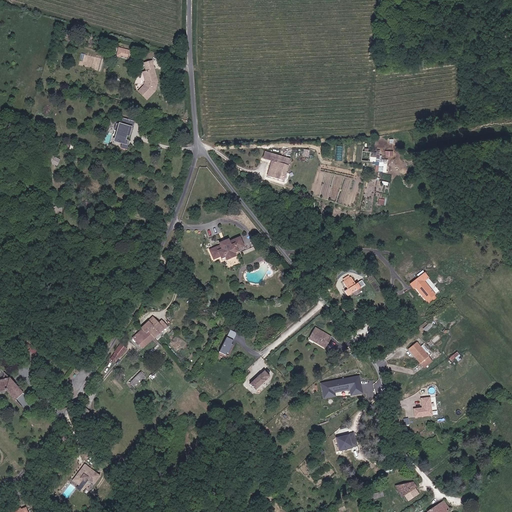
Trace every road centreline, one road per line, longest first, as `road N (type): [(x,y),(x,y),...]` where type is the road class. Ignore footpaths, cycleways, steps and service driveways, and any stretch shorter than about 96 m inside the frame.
road 1 (unclassified): [(197,141),(376,366),(412,460),(456,505)]
road 2 (unclassified): [(197,141),(139,307),(24,473)]
road 3 (track): [(511,193),(469,162),(460,116),(197,141)]
road 4 (unclassified): [(189,0),(197,141)]
